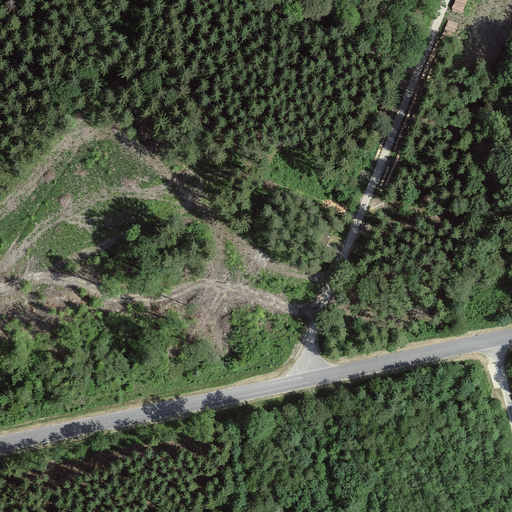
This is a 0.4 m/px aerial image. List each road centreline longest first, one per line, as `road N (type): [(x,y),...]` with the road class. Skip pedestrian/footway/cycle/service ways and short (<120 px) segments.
road 1 (tertiary): [(0,441),(511,337)]
road 2 (track): [(293,382),(446,0)]
